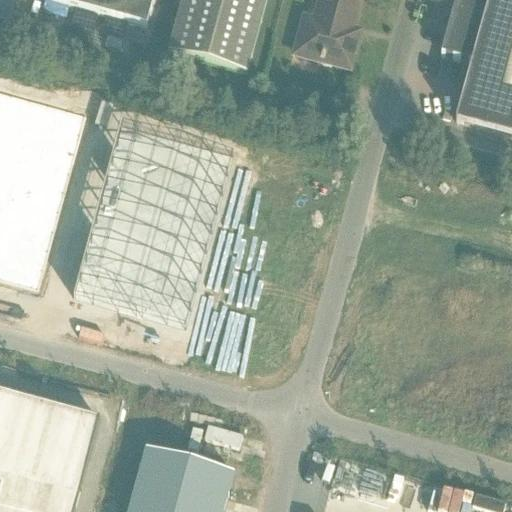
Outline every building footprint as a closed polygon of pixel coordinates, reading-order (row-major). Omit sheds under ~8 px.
[(97,17),(101,0),(48,0),(48,4),(97,17)] [(154,0),(101,0),(97,17),(146,30),(154,0)] [(266,0),(183,0),(168,56),(246,77),(266,0)] [(358,0),(322,0),(316,25),(306,23),(299,50),(322,56),(320,62),(348,69),(357,36),(349,34),(358,0)] [(511,0),(456,0),(441,58),(472,67),(456,127),(511,142),(511,0)] [(0,95),(0,281),(37,292),(85,119),(0,95)] [(121,128),(74,302),(186,333),(233,159),(121,128)] [(415,200),(399,258),(457,273),(473,215),(415,200)] [(511,321),(391,288),(366,381),(511,420),(511,321)] [(73,511),(98,424),(0,397),(0,511),(73,511)] [(146,454),(129,511),(224,511),(233,478),(146,454)]
